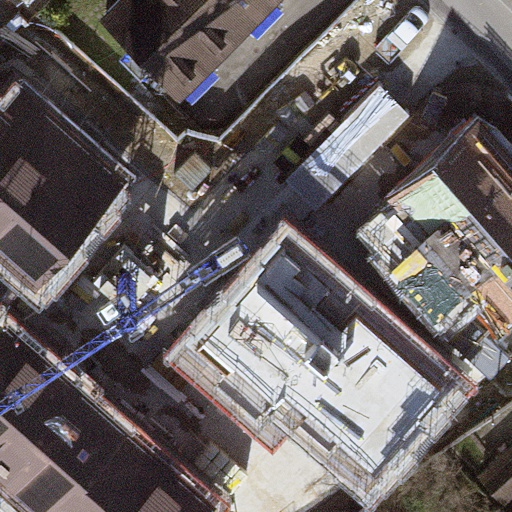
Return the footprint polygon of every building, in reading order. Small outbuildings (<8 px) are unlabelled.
[(275,0),(123,0),(109,15),(189,91),(275,0)] [(511,324),(511,134),(492,112),(398,196),(416,216),(380,248),(476,356),(511,324)] [(8,114),(0,121),(0,335),(27,311),(112,225),(8,114)] [(352,280),(293,215),(255,244),(231,219),(215,237),(179,201),(69,299),(73,336),(146,406),(187,373),(313,511),(363,511),(455,439),(332,299),(352,280)] [(27,311),(0,335),(0,373),(133,511),(167,511),(195,486),(27,311)] [(511,453),(496,471),(511,485),(511,453)]
